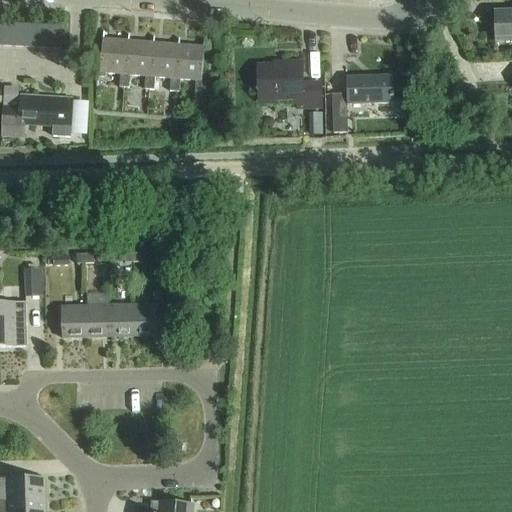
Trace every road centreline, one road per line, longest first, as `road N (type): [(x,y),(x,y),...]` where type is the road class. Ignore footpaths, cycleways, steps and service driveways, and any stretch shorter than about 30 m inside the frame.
road 1 (residential): [(97,487),(210,472),(210,400),(200,382),(46,381),(31,384),(17,408)]
road 2 (track): [(0,177),(272,169)]
road 3 (unclassified): [(181,1),(389,19),(421,0)]
road 4 (track): [(272,169),(511,160)]
